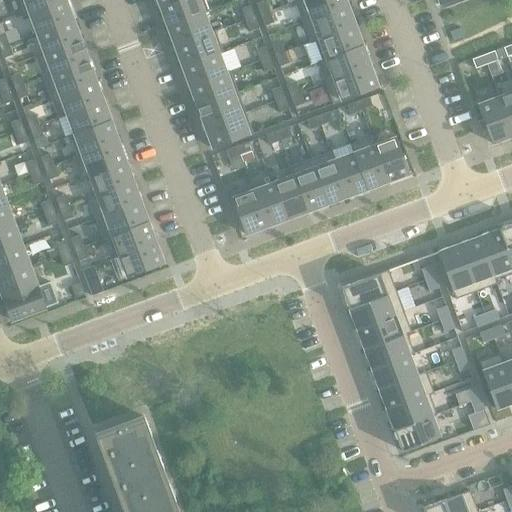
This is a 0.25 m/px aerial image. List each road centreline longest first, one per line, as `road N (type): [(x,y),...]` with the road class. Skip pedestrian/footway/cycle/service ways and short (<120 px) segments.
road 1 (residential): [(215,286),(109,0)]
road 2 (residential): [(388,487),(302,258)]
road 3 (residential): [(0,367),(215,286)]
road 4 (residential): [(462,198),(390,0)]
road 5 (residential): [(302,258),(462,198)]
road 6 (residential): [(511,442),(388,487)]
